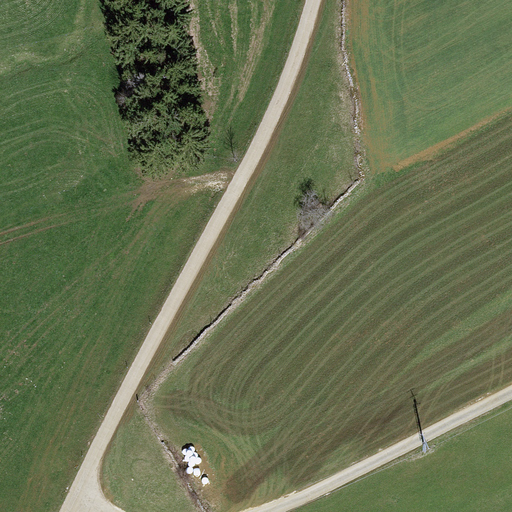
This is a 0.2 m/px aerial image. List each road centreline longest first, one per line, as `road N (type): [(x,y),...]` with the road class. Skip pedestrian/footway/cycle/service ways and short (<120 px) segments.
road 1 (unclassified): [(66,511),(261,141),(312,0)]
road 2 (track): [(261,511),(511,390)]
